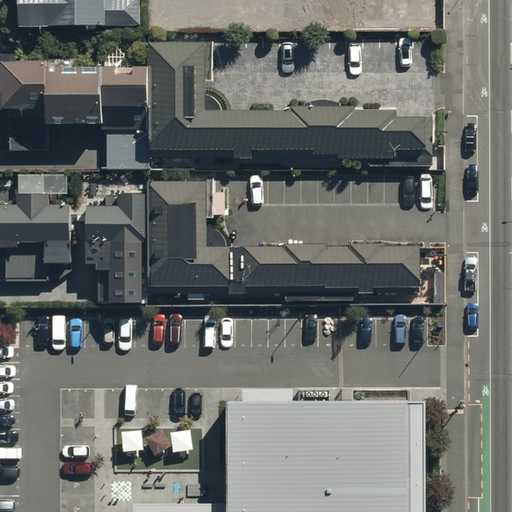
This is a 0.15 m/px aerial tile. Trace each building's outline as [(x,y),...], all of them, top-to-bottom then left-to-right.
[(19,0),(20,28),(142,26),(141,0),(19,0)] [(419,8),(418,0),(228,0),(228,20),(303,20),(303,9),(338,8),(338,16),(382,16),(382,8),(419,8)] [(372,166),(431,166),(431,122),(397,122),(397,114),(207,115),(207,44),(154,44),(154,151),(316,150),(316,155),(342,155),(342,159),(372,158),(372,166)] [(47,128),(144,129),(144,72),(50,72),(50,65),(20,61),(20,59),(5,59),(5,111),(13,111),(47,111),(47,128)] [(13,111),(13,152),(47,152),(47,128),(47,111),(13,111)] [(153,185),(153,288),(421,288),(421,251),(208,250),(208,185),(153,185)] [(49,264),(72,264),(72,209),(50,209),(49,197),(21,197),(21,209),(2,209),(2,248),(7,248),(19,248),(19,240),(47,240),(47,264),(49,264)] [(114,302),(144,302),(143,243),(147,243),(147,197),(109,197),(109,209),(91,209),(91,264),(100,264),(100,271),(114,271),(114,302)] [(19,248),(7,248),(7,282),(50,282),(49,264),(47,264),(47,240),(19,240),(19,248)] [(39,340),(0,339),(0,420),(39,421),(39,340)] [(425,511),(425,404),(232,406),(233,511),(425,511)]
